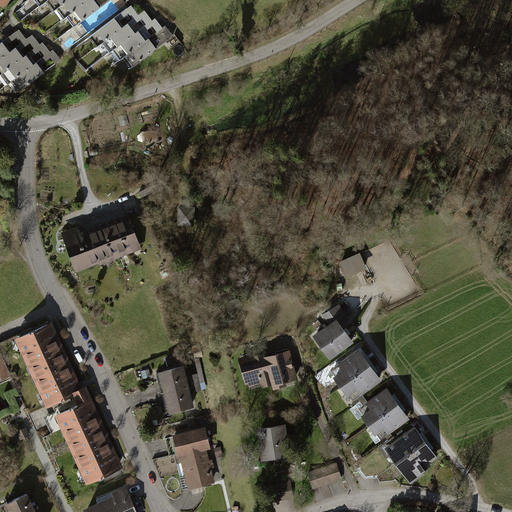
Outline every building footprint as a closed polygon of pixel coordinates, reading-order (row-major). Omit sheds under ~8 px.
[(57,8),(68,0),(47,0),(46,1),(53,11),(57,8)] [(65,18),(67,17),(88,0),(68,0),(57,8),(65,18)] [(88,0),(67,17),(74,27),(109,0),(88,0)] [(103,42),(139,15),(131,5),(91,36),(98,46),(103,42)] [(113,50),(152,20),(145,11),(139,15),(103,42),(110,52),(113,50)] [(123,58),(163,28),(155,18),(152,20),(113,50),(120,60),(123,58)] [(166,26),(163,28),(123,58),(131,68),(173,36),(166,26)] [(0,59),(27,39),(19,29),(0,43),(0,59)] [(0,74),(40,44),(33,35),(27,39),(0,59),(0,74)] [(11,82),(50,52),(43,42),(40,44),(0,74),(7,84),(11,82)] [(53,50),(50,52),(11,82),(18,92),(61,60),(53,50)] [(195,207),(179,206),(178,226),(194,226),(195,207)] [(78,226),(61,233),(76,272),(100,263),(100,265),(142,249),(129,214),(87,230),(80,233),(78,226)] [(361,252),(339,263),(347,279),(368,268),(361,252)] [(330,325),(314,336),(331,360),(355,343),(342,325),(350,319),(340,304),(323,315),(330,325)] [(52,322),(15,340),(47,408),(73,396),(84,391),(83,388),(52,322)] [(342,388),(372,366),(360,349),(331,370),(336,377),(334,378),(342,388)] [(262,388),(273,385),(274,384),(266,357),(268,356),(267,350),(239,358),(246,385),(249,384),(250,387),(261,384),(262,388)] [(290,350),(268,356),(266,357),(274,384),(273,385),(274,390),(288,386),(287,383),(299,380),(290,350)] [(0,352),(0,376),(2,381),(11,377),(0,352)] [(159,372),(165,393),(201,384),(198,374),(187,376),(185,366),(159,372)] [(383,381),(372,366),(342,388),(349,397),(350,396),(354,402),(358,398),(363,395),(383,381)] [(165,393),(170,414),(195,407),(191,393),(202,391),(201,384),(165,393)] [(73,396),(78,405),(92,399),(86,387),(83,388),(84,391),(73,396)] [(370,427),(400,405),(388,388),(368,402),(364,405),(359,409),(364,415),(362,416),(370,427)] [(368,402),(363,395),(358,398),(364,405),(368,402)] [(78,405),(55,416),(87,485),(124,467),(92,399),(78,405)] [(411,419),(400,405),(370,427),(377,436),(378,435),(382,440),(386,437),(391,434),(411,419)] [(287,424),(254,429),(259,461),(292,456),(287,424)] [(398,466),(428,444),(416,426),(397,440),(385,448),(391,456),(398,466)] [(179,458),(180,457),(207,450),(212,449),(206,427),(173,435),(179,458)] [(393,437),(391,434),(386,437),(389,440),(379,448),(387,459),(391,456),(385,448),(397,440),(394,436),(393,437)] [(439,458),(428,444),(398,466),(411,484),(424,475),(423,474),(433,466),(431,464),(439,458)] [(221,447),(214,448),(217,458),(223,456),(221,447)] [(210,460),(207,450),(180,457),(189,490),(216,483),(212,468),(215,467),(213,459),(210,460)] [(337,462),(308,472),(313,489),(343,479),(337,462)] [(290,477),(275,479),(276,484),(270,485),(272,502),(293,499),(290,477)] [(98,503),(83,509),(84,511),(137,511),(126,487),(97,500),(98,503)] [(36,511),(28,494),(5,505),(7,511),(41,511),(36,511)]
